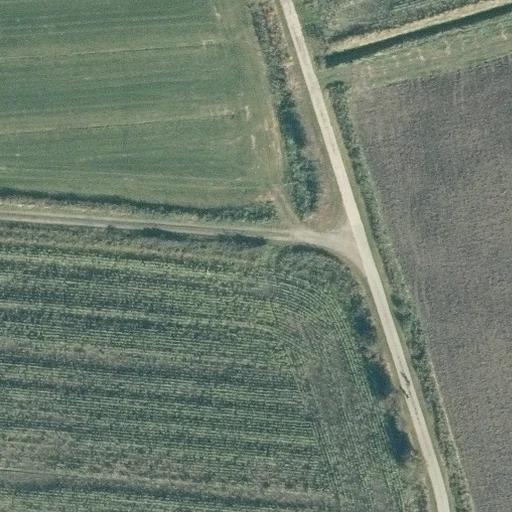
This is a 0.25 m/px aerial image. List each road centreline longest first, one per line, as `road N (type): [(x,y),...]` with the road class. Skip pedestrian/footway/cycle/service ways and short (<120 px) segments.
road 1 (unclassified): [(287,0),(441,511)]
road 2 (track): [(365,252),(307,237),(0,219)]
